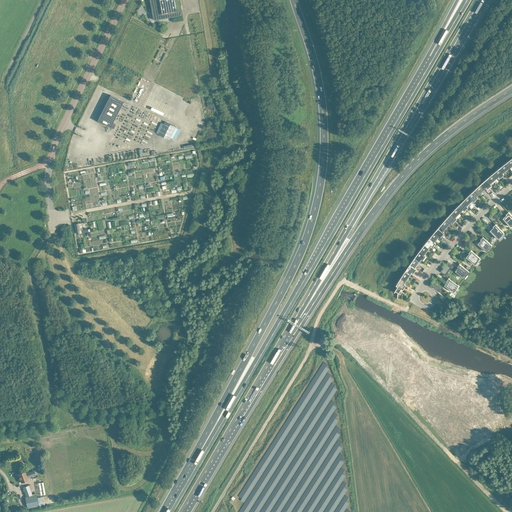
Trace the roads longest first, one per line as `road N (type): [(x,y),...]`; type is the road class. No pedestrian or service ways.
road 1 (motorway): [(293,0),(320,89),(318,197),(288,280),(203,453)]
road 2 (motorway): [(433,58),(203,453)]
road 3 (motorway): [(297,315),(481,0)]
road 4 (motorway): [(297,315),(412,165),(511,89)]
road 5 (unclassified): [(211,511),(342,281)]
road 6 (unclassified): [(124,0),(45,163),(52,231),(46,240)]
road 7 (track): [(342,281),(422,177),(511,109)]
road 8 (track): [(46,240),(32,257),(32,277),(58,408),(55,418),(0,430)]
road 9 (motorway): [(182,511),(297,315)]
road 10 (track): [(342,281),(511,360)]
road 11 (residential): [(511,186),(424,283)]
